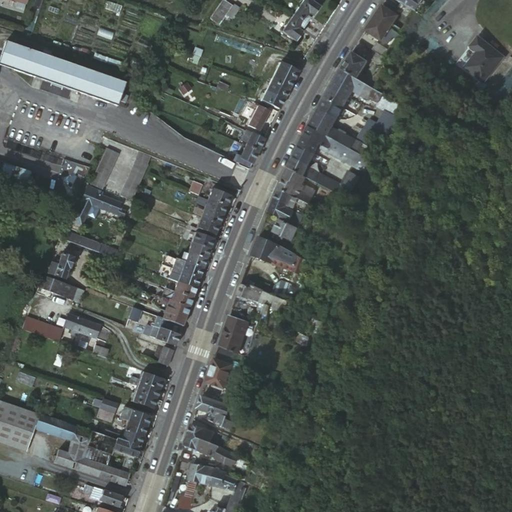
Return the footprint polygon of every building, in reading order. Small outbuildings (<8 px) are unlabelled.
[(295,17),(306,26),(313,17),(314,18),(320,9),(307,0),(305,0),(294,17),(295,17)] [(411,0),(406,8),(411,12),(419,0),(411,0)] [(219,30),(234,9),(224,1),(209,22),(219,30)] [(407,21),(413,13),(411,12),(406,8),(401,5),(395,13),(407,21)] [(374,20),(390,30),(392,27),(398,18),(383,7),(374,20)] [(301,33),(306,26),(295,17),(294,17),(282,33),(296,43),(303,34),(301,33)] [(374,20),(366,32),(381,43),(382,42),(387,46),(392,38),(396,40),(398,37),(390,30),(374,20)] [(390,30),(398,37),(401,33),(392,27),(390,30)] [(477,34),(467,47),(473,51),(461,66),(483,84),(505,56),(477,34)] [(374,53),(383,59),(387,52),(377,45),(372,52),(374,53)] [(0,69),(120,108),(126,86),(6,47),(0,66),(0,69)] [(197,66),(202,52),(197,50),(196,54),(194,53),(191,60),(193,61),(192,64),(197,66)] [(352,53),(341,70),(357,79),(367,63),(352,53)] [(382,60),(383,59),(374,53),(369,60),(380,68),(384,61),(382,60)] [(293,82),(298,73),(280,64),(275,73),(293,82)] [(330,90),(348,99),(351,92),(358,80),(357,79),(341,70),(330,90)] [(288,92),(293,82),(275,73),(271,83),(288,92)] [(451,84),(456,78),(450,74),(445,80),(451,84)] [(138,88),(141,82),(132,79),(130,85),(138,88)] [(360,97),(362,94),(367,86),(358,80),(351,92),(360,97)] [(182,94),(191,88),(187,82),(178,87),(182,94)] [(284,101),(288,92),(271,83),(266,92),(284,101)] [(228,93),(230,87),(221,84),(219,89),(228,93)] [(362,94),(378,102),(383,94),(367,86),(362,94)] [(325,100),(343,109),(348,99),(330,90),(325,100)] [(279,111),(284,101),(266,92),(261,101),(279,111)] [(395,118),(402,105),(383,94),(378,102),(376,107),(395,118)] [(337,119),(343,109),(325,100),(319,109),(337,119)] [(257,108),(256,111),(248,127),(258,133),(268,113),(257,108)] [(333,128),(337,119),(319,109),(315,118),(333,128)] [(333,128),(315,118),(309,129),(323,137),(327,138),(332,128),(333,128)] [(362,132),(377,140),(383,130),(368,122),(362,132)] [(356,154),(362,143),(356,141),(332,128),(327,138),(349,150),(356,154)] [(323,137),(309,129),(303,140),(317,148),(319,146),(323,137)] [(264,141),(247,132),(242,141),(247,144),(246,148),(258,154),(264,141)] [(373,149),(377,140),(362,132),(361,132),(356,141),(362,143),(368,147),(373,149)] [(327,138),(323,137),(319,146),(330,152),(344,159),(349,150),(327,138)] [(317,148),(303,140),(299,147),(314,155),(317,148)] [(362,157),(368,147),(362,143),(356,154),(358,155),(362,157)] [(319,146),(317,148),(329,154),(330,152),(319,146)] [(314,155),(299,147),(293,159),(308,166),(311,162),(314,155)] [(252,165),(258,154),(246,148),(240,159),(252,165)] [(90,184),(103,190),(121,155),(107,149),(90,184)] [(344,159),(354,164),(358,155),(356,154),(349,150),(344,159)] [(136,158),(148,164),(151,158),(139,152),(136,158)] [(359,167),(364,158),(362,157),(358,155),(354,164),(359,167)] [(234,161),(250,169),(252,165),(240,159),(236,157),(234,161)] [(136,161),(147,166),(148,164),(136,158),(136,161)] [(308,166),(293,159),(288,170),(303,177),(307,169),(308,166)] [(148,167),(147,166),(136,161),(119,196),(131,202),(148,167)] [(355,167),(350,173),(356,176),(361,170),(355,167)] [(305,179),(317,184),(321,176),(307,169),(303,177),(305,179)] [(303,177),(288,170),(284,179),(299,187),(303,177)] [(339,185),(338,186),(342,188),(350,173),(346,171),(339,185)] [(350,173),(342,188),(342,189),(350,193),(359,178),(356,176),(350,173)] [(317,184),(334,193),(338,186),(339,185),(321,176),(317,184)] [(305,204),(307,205),(312,194),(299,187),(284,179),(278,190),(305,204)] [(314,191),(317,184),(305,179),(302,185),(314,191)] [(203,186),(193,182),(189,192),(199,195),(203,186)] [(326,214),(336,194),(334,193),(317,184),(314,191),(312,194),(307,205),(326,214)] [(87,188),(80,202),(91,207),(98,210),(122,220),(125,213),(118,210),(120,205),(95,195),(96,192),(87,188)] [(212,190),(208,199),(226,207),(230,197),(212,190)] [(303,207),(305,204),(278,190),(274,200),(286,206),(294,210),(297,204),(303,207)] [(208,199),(204,210),(222,217),(226,207),(208,199)] [(286,206),(274,200),(273,203),(284,209),(286,206)] [(70,224),(73,226),(81,229),(86,217),(91,207),(80,202),(70,224)] [(284,209),(273,203),(268,213),(288,223),(293,213),(284,209)] [(91,207),(86,217),(94,220),(98,210),(91,207)] [(204,210),(200,219),(218,226),(222,217),(204,210)] [(298,226),(302,217),(295,214),(291,222),(298,226)] [(200,219),(196,230),(214,237),(218,226),(200,219)] [(291,242),(297,230),(287,225),(279,221),(273,233),(275,235),(284,239),(291,242)] [(186,230),(178,227),(175,232),(184,236),(186,230)] [(67,233),(64,241),(93,252),(97,253),(100,246),(67,233)] [(191,244),(210,251),(213,241),(195,234),(191,244)] [(40,258),(48,243),(36,235),(27,251),(40,258)] [(281,243),(284,239),(275,235),(273,239),(281,243)] [(286,265),(291,253),(259,238),(255,247),(275,255),(273,260),(276,261),(286,265)] [(64,243),(62,250),(60,254),(71,259),(75,247),(64,243)] [(188,253),(207,260),(210,251),(191,244),(188,253)] [(117,252),(100,246),(97,253),(103,255),(115,260),(117,252)] [(255,247),(251,257),(271,265),(273,260),(275,255),(255,247)] [(97,253),(93,252),(90,260),(101,263),(103,255),(97,253)] [(184,263),(203,270),(207,260),(188,253),(184,263)] [(298,275),(304,260),(291,253),(286,265),(290,266),(288,271),(298,275)] [(71,259),(60,254),(52,276),(63,280),(71,259)] [(175,260),(166,257),(164,261),(167,263),(166,265),(172,268),(175,260)] [(169,274),(179,278),(181,273),(184,264),(175,260),(172,268),(169,274)] [(275,266),(288,271),(290,266),(286,265),(276,261),(275,266)] [(181,273),(200,280),(203,270),(184,263),(184,264),(181,273)] [(177,282),(196,289),(200,280),(181,273),(179,278),(177,282)] [(169,274),(168,279),(177,282),(179,278),(169,274)] [(44,277),(38,289),(42,291),(47,278),(44,277)] [(47,278),(42,291),(53,295),(58,282),(47,278)] [(58,282),(53,295),(79,304),(83,291),(58,282)] [(174,292),(193,298),(196,289),(177,282),(174,292)] [(273,287),(270,296),(282,301),(288,286),(281,283),(279,289),(273,287)] [(258,304),(262,293),(240,285),(237,296),(232,308),(249,317),(254,302),(258,304)] [(53,295),(42,291),(41,296),(51,300),(53,295)] [(170,301),(189,308),(193,298),(174,292),(173,293),(170,301)] [(164,313),(184,321),(189,308),(170,301),(169,301),(164,313)] [(143,313),(133,309),(128,322),(138,326),(143,313)] [(163,320),(182,327),(184,321),(164,313),(163,315),(162,320),(163,320)] [(68,314),(63,328),(71,331),(76,318),(68,314)] [(237,354),(248,323),(229,317),(218,348),(235,354),(237,354)] [(76,318),(71,331),(80,334),(95,340),(101,326),(76,318)] [(160,330),(163,320),(162,320),(157,318),(156,321),(154,328),(160,330)] [(26,319),(21,331),(50,341),(54,328),(26,319)] [(178,337),(182,327),(163,320),(160,330),(178,337)] [(54,328),(50,341),(57,343),(61,331),(55,329),(54,328)] [(143,335),(150,338),(154,328),(146,328),(143,335)] [(150,338),(156,340),(160,330),(154,328),(150,338)] [(175,347),(178,337),(160,330),(156,340),(155,341),(175,347)] [(93,355),(108,360),(110,353),(95,348),(93,355)] [(153,362),(157,364),(163,350),(158,348),(153,362)] [(223,389),(235,354),(218,348),(206,383),(223,389)] [(167,367),(173,352),(163,349),(163,350),(157,364),(167,367)] [(137,384),(158,391),(162,381),(141,374),(139,381),(137,384)] [(116,379),(113,385),(122,388),(125,382),(116,379)] [(134,393),(155,401),(158,391),(137,384),(136,387),(134,393)] [(152,410),(155,401),(134,393),(131,402),(152,410)] [(197,409),(217,416),(221,404),(201,396),(197,409)] [(103,401),(99,411),(117,417),(120,408),(103,401)] [(0,428),(2,429),(0,435),(0,443),(14,449),(18,435),(31,439),(34,429),(39,417),(0,402),(0,428)] [(225,420),(230,407),(221,404),(217,416),(214,424),(230,431),(233,423),(225,420)] [(128,421),(132,412),(124,409),(121,418),(128,421)] [(117,417),(99,411),(96,418),(114,425),(117,417)] [(128,421),(146,427),(149,418),(132,412),(128,421)] [(39,417),(34,429),(71,442),(67,454),(57,451),(53,463),(124,488),(129,474),(121,471),(121,472),(106,466),(83,458),(87,447),(110,455),(112,455),(113,451),(117,442),(112,440),(103,437),(40,414),(39,417)] [(124,431),(142,437),(146,427),(128,421),(127,425),(124,431)] [(214,434),(191,426),(188,436),(207,442),(210,444),(212,438),(214,434)] [(121,441),(139,447),(142,437),(124,431),(124,432),(122,438),(121,441)] [(104,432),(103,437),(112,440),(113,435),(104,432)] [(18,435),(14,449),(26,453),(31,439),(18,435)] [(184,446),(203,453),(207,442),(188,436),(184,446)] [(210,444),(225,449),(226,443),(212,438),(210,444)] [(127,456),(134,458),(139,447),(121,441),(118,439),(117,442),(113,451),(127,456)] [(233,466),(237,454),(225,449),(210,444),(207,442),(203,453),(216,458),(216,459),(224,464),(233,466)] [(83,458),(106,466),(110,455),(87,447),(83,458)] [(121,471),(129,474),(134,458),(127,456),(121,471)] [(214,470),(208,468),(194,464),(189,480),(198,482),(211,486),(214,470)] [(219,471),(227,474),(229,468),(221,465),(219,471)] [(234,491),(237,481),(226,476),(227,474),(219,471),(214,470),(211,486),(234,491)] [(189,480),(185,497),(192,499),(198,482),(189,480)] [(243,490),(245,485),(237,481),(234,491),(228,508),(240,511),(244,498),(241,497),(243,490)] [(93,488),(83,485),(81,489),(84,490),(83,493),(90,495),(93,488)] [(117,508),(121,497),(102,491),(99,502),(117,508)] [(182,496),(178,510),(189,510),(192,499),(185,497),(182,496)]
